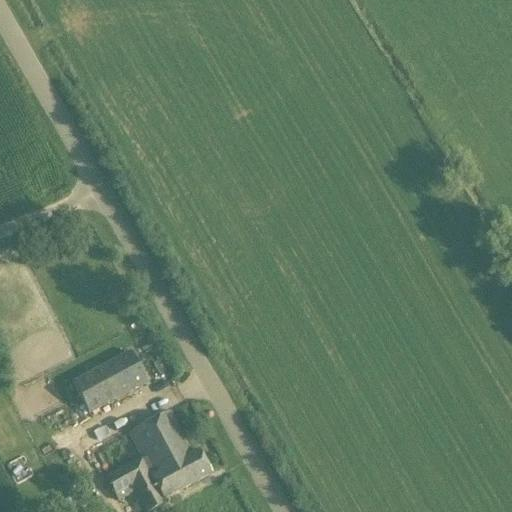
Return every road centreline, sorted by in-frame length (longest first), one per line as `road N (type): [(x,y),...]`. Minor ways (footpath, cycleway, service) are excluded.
road 1 (unclassified): [(281,511),(97,191)]
road 2 (unclassified): [(97,191),(0,16)]
